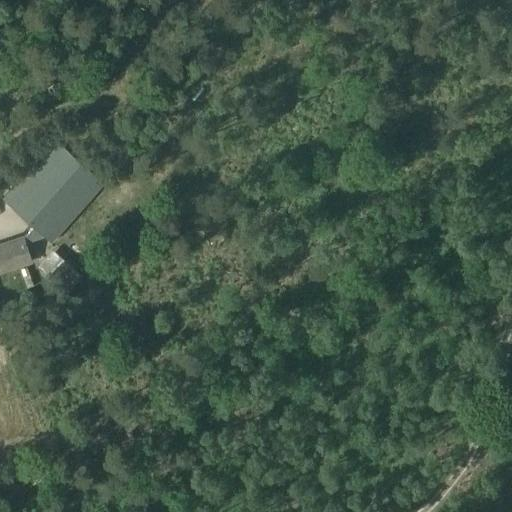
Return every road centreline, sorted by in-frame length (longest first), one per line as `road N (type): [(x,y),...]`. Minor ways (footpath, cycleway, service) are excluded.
road 1 (track): [(166,0),(113,76),(0,143)]
road 2 (track): [(511,316),(511,355),(482,413),(470,464),(424,511)]
